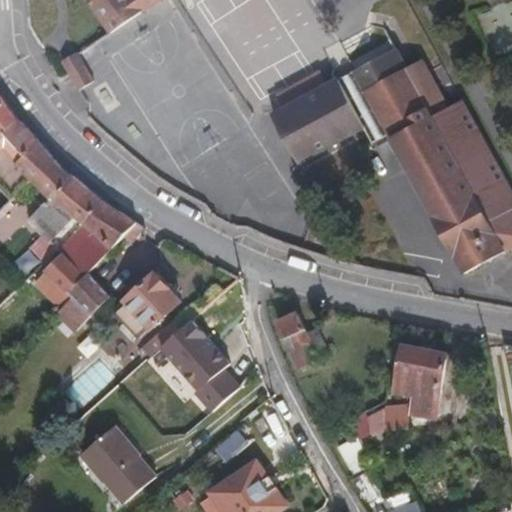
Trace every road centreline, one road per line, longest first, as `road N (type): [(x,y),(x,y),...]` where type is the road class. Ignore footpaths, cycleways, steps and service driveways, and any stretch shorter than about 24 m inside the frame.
road 1 (residential): [(0,38),(33,114),(160,212),(253,266)]
road 2 (residential): [(253,266),(258,345),(351,511)]
road 3 (residential): [(253,266),(511,324)]
